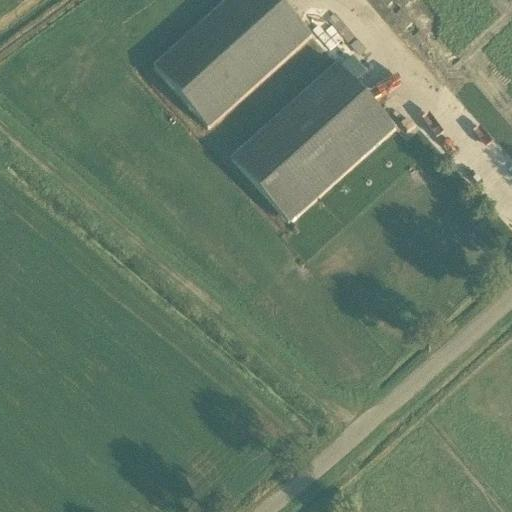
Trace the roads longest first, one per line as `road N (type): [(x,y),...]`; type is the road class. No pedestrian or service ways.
road 1 (track): [(0,124),(360,433)]
road 2 (unclassified): [(267,511),(511,298)]
